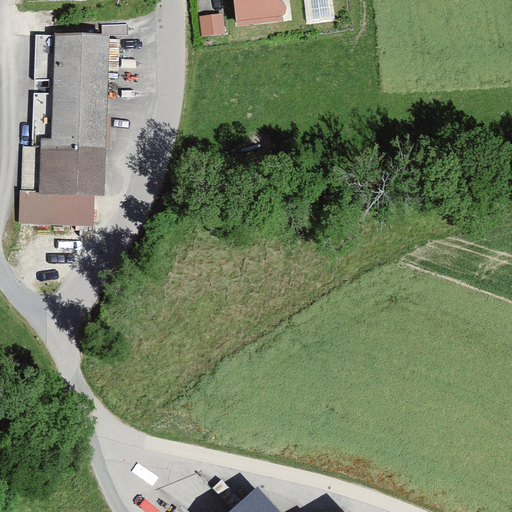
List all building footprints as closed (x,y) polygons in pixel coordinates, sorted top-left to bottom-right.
[(224,0),(229,21),(273,15),(271,0),(224,0)] [(202,13),(203,33),(225,32),(224,12),(202,13)] [(101,31),(48,29),(44,139),(101,143),(101,31)] [(276,511),(247,480),(209,511),(276,511)] [(342,511),(332,501),(317,511),(342,511)]
